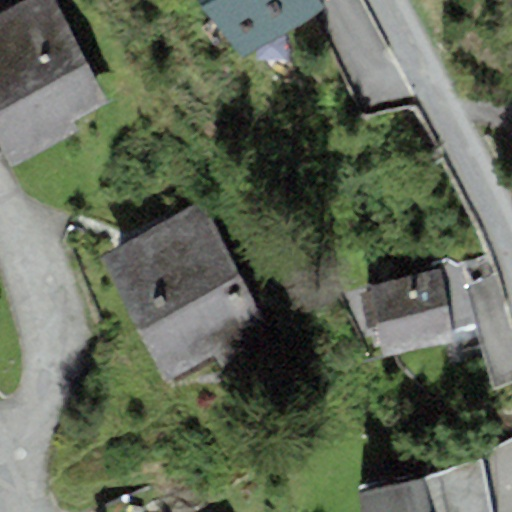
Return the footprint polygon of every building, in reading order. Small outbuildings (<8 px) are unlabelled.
[(54,0),(26,0),(0,14),(0,149),(4,157),(10,168),(75,133),(69,123),(109,101),(54,0)] [(325,12),(318,0),(200,0),(233,60),(325,12)] [(273,344),(199,202),(96,256),(164,384),(216,357),(223,370),(273,344)] [(453,337),(451,329),(475,324),(457,265),(440,269),(371,288),(372,292),(360,294),(367,330),(379,328),(384,357),(453,337)] [(425,480),(358,493),(361,511),(492,511),(480,457),(425,480)]
